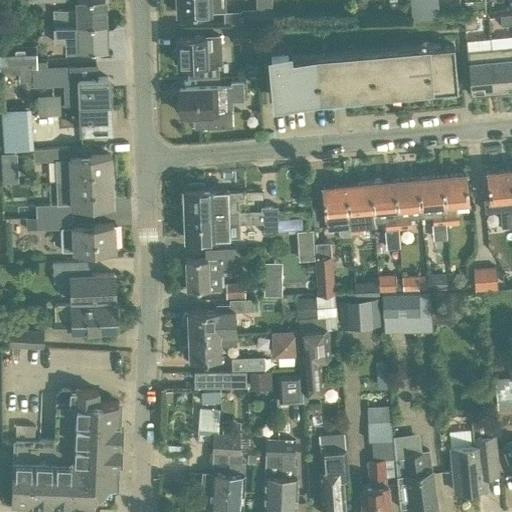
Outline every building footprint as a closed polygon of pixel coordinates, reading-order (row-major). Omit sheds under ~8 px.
[(75,0),(76,9),(53,9),(53,24),(105,22),(103,0),(75,0)] [(175,0),(176,13),(223,11),(223,0),(175,0)] [(409,0),(411,20),(437,17),(435,0),(409,0)] [(255,10),(247,10),(247,23),(251,23),(251,22),(271,22),(271,9),(255,10)] [(511,13),(499,14),(499,25),(511,24),(511,13)] [(475,17),(462,18),(463,28),(475,27),(475,17)] [(106,47),(105,22),(53,24),(54,39),(64,39),(65,49),(79,48),(79,50),(87,50),(86,48),(106,47)] [(255,25),(232,25),(232,41),(239,41),(240,48),(256,48),(255,25)] [(177,48),(173,48),(174,62),(177,62),(178,64),(187,64),(187,77),(217,75),(217,63),(221,62),(220,34),(204,35),(176,36),(177,48)] [(36,61),(35,45),(16,45),(16,37),(10,38),(10,36),(7,36),(7,38),(1,38),(1,47),(0,46),(0,67),(44,66),(44,61),(36,61)] [(286,53),(270,54),(274,98),(289,96),(290,103),(457,88),(453,44),(287,59),(286,53)] [(511,44),(490,47),(494,93),(511,91),(511,44)] [(490,47),(465,49),(469,95),(494,93),(490,47)] [(44,66),(33,66),(34,84),(63,84),(64,104),(76,103),(107,102),(106,76),(69,77),(69,64),(51,65),(44,66)] [(209,86),(179,87),(180,113),(193,112),(194,128),(232,127),(231,109),(230,101),(232,101),(243,100),(242,81),(230,81),(230,85),(209,86)] [(61,106),(61,97),(46,98),(46,107),(61,106)] [(107,102),(76,103),(76,129),(108,129),(107,102)] [(61,116),(61,107),(61,106),(46,107),(39,107),(39,117),(61,116)] [(23,108),(0,109),(0,119),(2,150),(26,148),(23,108)] [(90,141),(89,131),(68,132),(68,142),(90,141)] [(68,146),(31,148),(32,160),(68,158),(68,146)] [(14,152),(0,152),(0,154),(1,167),(14,167),(14,152)] [(68,158),(55,159),(56,181),(70,180),(110,178),(109,154),(69,155),(68,156),(68,158)] [(488,197),(483,197),(485,211),(499,209),(500,226),(511,224),(511,188),(510,168),(486,170),(488,197)] [(465,172),(441,174),(445,222),(458,221),(457,210),(456,210),(455,201),(468,199),(465,172)] [(441,174),(417,176),(421,217),(432,216),(433,224),(445,222),(441,174)] [(417,176),(394,178),(398,227),(411,226),(410,218),(421,217),(417,176)] [(70,180),(56,181),(57,203),(71,202),(71,205),(112,203),(110,178),(70,180)] [(394,178),(370,181),(374,221),(385,220),(385,228),(398,227),(394,178)] [(370,181),(346,183),(350,232),(364,231),(363,222),(374,221),(370,181)] [(188,188),(183,188),(184,213),(239,211),(239,191),(213,191),(213,187),(203,187),(203,183),(188,183),(188,188)] [(346,183),(321,185),(325,226),(338,225),(338,231),(342,234),(350,233),(350,232),(346,183)] [(41,204),(35,204),(36,217),(71,215),(71,205),(71,202),(57,203),(41,204)] [(263,209),(263,222),(264,222),(264,229),(278,229),(277,206),(263,206),(263,209)] [(239,211),(184,213),(185,237),(215,236),(233,235),(240,235),(240,223),(263,222),(263,209),(239,211)] [(36,217),(25,217),(26,229),(60,228),(61,250),(73,249),(114,248),(112,223),(71,225),(71,215),(36,217)] [(302,228),(297,229),(298,241),(313,240),(312,228),(302,228)] [(206,257),(186,258),(187,287),(220,286),(219,284),(223,284),(222,273),(219,273),(219,268),(232,267),(231,246),(206,247),(206,257)] [(316,257),(319,294),(324,294),(335,293),(331,256),(316,257)] [(85,259),(53,260),(54,280),(71,280),(71,302),(71,306),(95,305),(95,298),(111,297),(111,298),(115,298),(114,272),(86,273),(85,259)] [(485,267),(475,268),(476,291),(486,290),(485,267)] [(495,267),(485,267),(486,290),(496,290),(495,267)] [(263,269),(263,295),(279,295),(279,269),(263,269)] [(393,270),(378,272),(378,280),(379,288),(394,287),(393,270)] [(444,271),(426,271),(426,273),(428,288),(445,288),(444,271)] [(428,288),(426,273),(402,273),(402,288),(428,288)] [(378,280),(355,281),(356,294),(379,293),(379,288),(378,280)] [(243,283),(228,284),(228,297),(244,296),(243,283)] [(417,292),(382,293),(382,314),(417,313),(417,312),(417,292)] [(315,296),(296,297),(303,390),(323,388),(321,356),(329,356),(326,328),(336,327),(334,293),(324,294),(319,294),(315,294),(315,296)] [(71,302),(54,302),(55,329),(116,328),(116,305),(111,305),(111,298),(111,297),(95,298),(95,305),(71,306),(71,302)] [(184,311),(181,314),(182,322),(184,324),(188,324),(188,334),(235,333),(235,310),(254,310),(253,297),(229,298),(229,303),(217,304),(217,309),(188,310),(188,311),(184,311)] [(377,298),(339,300),(340,324),(342,324),(378,322),(377,298)] [(457,305),(435,306),(436,317),(458,315),(457,305)] [(417,344),(417,325),(405,325),(405,344),(417,344)] [(9,327),(8,343),(42,345),(43,329),(9,327)] [(389,330),(375,332),(377,347),(391,345),(389,330)] [(295,331),(273,332),(273,350),(277,354),(296,354),(295,331)] [(185,344),(182,346),(183,354),(185,357),(189,357),(189,358),(219,357),(219,343),(236,342),(235,333),(188,334),(189,343),(185,344)] [(263,356),(231,357),(232,369),(264,368),(263,356)] [(464,369),(463,374),(465,378),(469,380),(474,380),(478,377),(479,372),(477,367),(473,365),(468,366),(464,369)] [(269,370),(250,371),(251,385),(270,384),(269,370)] [(194,371),(194,386),(243,385),(243,371),(194,371)] [(299,372),(277,374),(279,400),(301,399),(299,372)] [(511,375),(494,377),(495,395),(511,393),(511,375)] [(12,436),(9,499),(112,504),(117,401),(96,400),(96,389),(60,387),(55,391),(52,438),(12,436)] [(220,390),(200,391),(200,402),(220,401),(220,390)] [(199,406),(197,428),(217,430),(219,408),(199,406)] [(474,444),(450,446),(454,490),(486,487),(485,475),(498,474),(495,435),(490,435),(489,418),(472,419),(474,444)] [(389,423),(368,424),(369,442),(370,442),(372,442),(390,441),(390,439),(390,435),(389,423)] [(201,471),(200,488),(209,488),(208,511),(222,511),(224,511),(229,433),(213,432),(212,450),(213,450),(212,470),(210,470),(210,471),(201,471)] [(229,433),(224,511),(241,511),(243,473),(242,473),(243,460),(237,460),(238,434),(229,433)] [(264,474),(262,511),(278,511),(282,438),(265,438),(264,474)] [(282,438),(278,511),(295,511),(297,475),(296,475),(296,463),(293,463),(294,439),(282,438)] [(511,439),(503,443),(510,460),(509,460),(511,468),(511,439)] [(321,467),(319,467),(321,511),(343,511),(344,511),(342,475),(347,475),(345,447),(320,449),(321,467)] [(407,478),(396,479),(399,511),(400,511),(401,511),(403,510),(407,510),(411,509),(411,511),(436,511),(428,449),(419,451),(404,453),(407,473),(406,473),(407,478)] [(369,484),(361,484),(362,511),(388,511),(387,483),(386,483),(384,458),(368,459),(369,484)]
